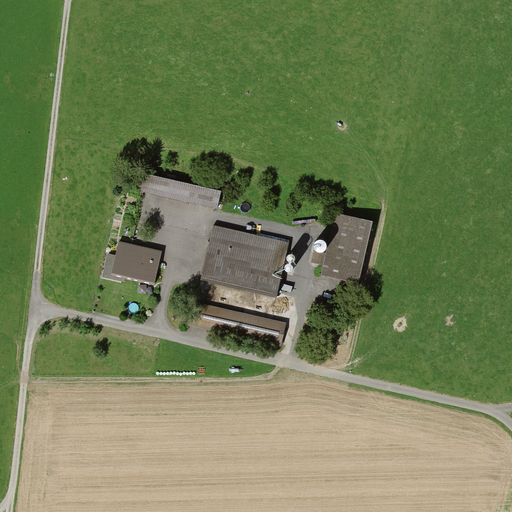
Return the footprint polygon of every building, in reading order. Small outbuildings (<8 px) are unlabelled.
[(222,192),(143,175),(139,191),(218,209),(222,192)] [(336,214),(322,278),(358,290),(372,226),(336,214)] [(213,225),(201,281),(278,300),(290,242),(213,225)] [(120,242),(113,272),(154,281),(161,252),(120,242)] [(285,322),(199,303),(196,314),(283,333),(285,322)]
